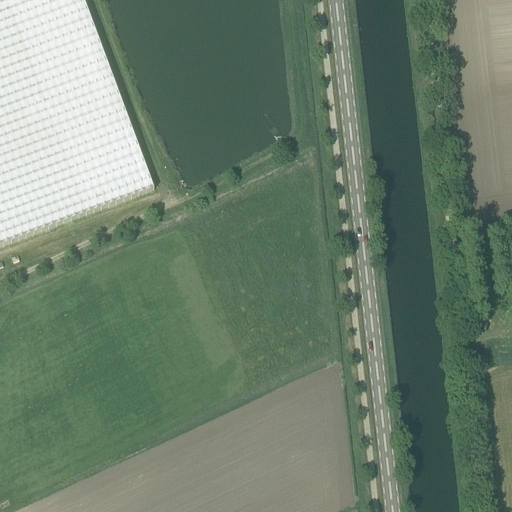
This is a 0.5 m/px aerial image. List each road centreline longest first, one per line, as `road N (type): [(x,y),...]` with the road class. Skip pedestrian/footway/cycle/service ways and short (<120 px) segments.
road 1 (track): [(481,511),(424,0)]
road 2 (primary): [(395,511),(339,0)]
road 3 (track): [(0,285),(171,197),(99,0)]
